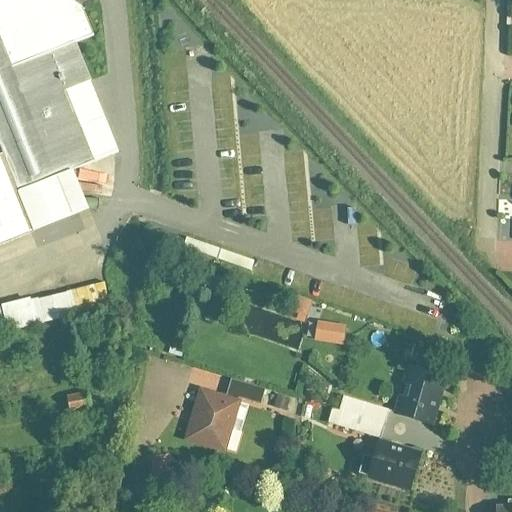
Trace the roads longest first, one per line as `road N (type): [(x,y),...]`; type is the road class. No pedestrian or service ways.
road 1 (residential): [(492,242),(498,57)]
road 2 (residential): [(475,511),(483,390)]
